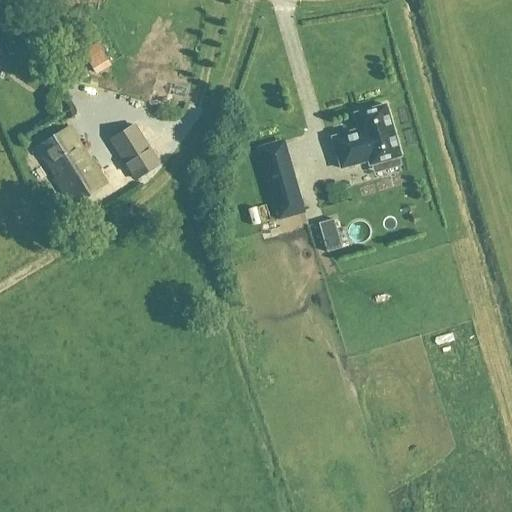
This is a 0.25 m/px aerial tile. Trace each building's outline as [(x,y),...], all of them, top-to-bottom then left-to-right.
[(82,52),(95,75),(111,66),(98,43),(82,52)] [(366,165),(367,170),(400,160),(385,107),(354,116),(358,132),(331,139),(340,172),(366,165)] [(133,125),(111,139),(122,158),(136,180),(159,166),(145,144),(133,125)] [(71,206),(106,184),(91,161),(90,162),(76,140),(78,139),(70,127),(35,149),(71,206)] [(283,143),(258,150),(278,221),(303,214),(283,143)] [(319,224),(323,238),(337,234),(333,220),(319,224)]
